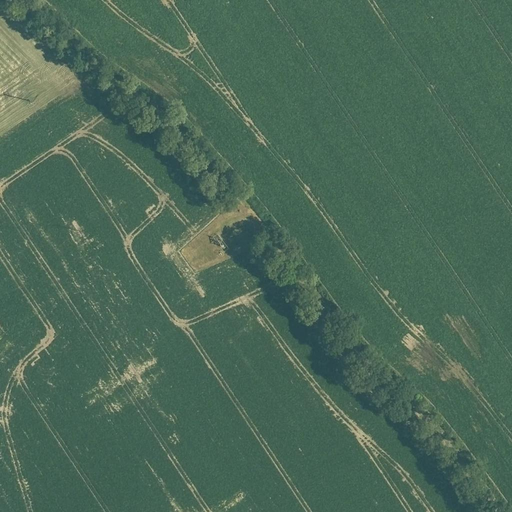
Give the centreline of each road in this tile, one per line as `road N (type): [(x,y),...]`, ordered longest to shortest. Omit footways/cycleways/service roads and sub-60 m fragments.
road 1 (track): [(498,511),(250,216)]
road 2 (track): [(28,0),(109,76),(167,115),(250,216)]
